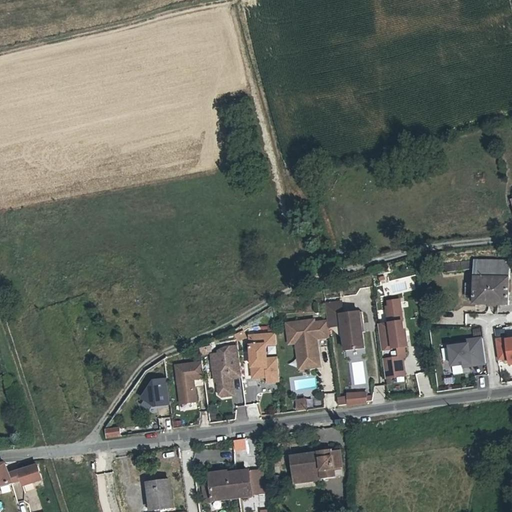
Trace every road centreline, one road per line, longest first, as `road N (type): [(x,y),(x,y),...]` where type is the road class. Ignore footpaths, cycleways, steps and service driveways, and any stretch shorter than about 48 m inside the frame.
road 1 (residential): [(0,461),(511,391)]
road 2 (track): [(95,449),(122,388),(298,287),(394,256),(511,240)]
road 3 (track): [(244,0),(296,191)]
